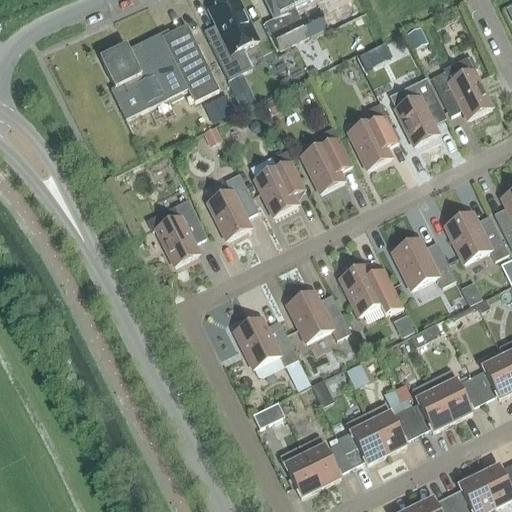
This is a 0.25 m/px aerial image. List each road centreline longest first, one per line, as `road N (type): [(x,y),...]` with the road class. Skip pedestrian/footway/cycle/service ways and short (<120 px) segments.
road 1 (residential): [(283,511),(181,309),(511,145)]
road 2 (tertiary): [(222,511),(102,275)]
road 3 (tertiary): [(102,275),(55,171),(31,136),(0,112)]
road 4 (residential): [(338,511),(511,426)]
road 5 (tertiary): [(102,275),(0,145)]
road 6 (unclassified): [(0,65),(26,34),(104,0)]
